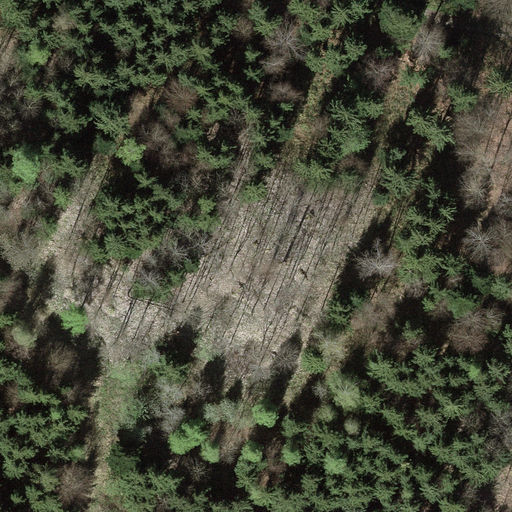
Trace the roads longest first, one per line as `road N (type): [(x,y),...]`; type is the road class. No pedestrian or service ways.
road 1 (track): [(85,511),(94,435),(87,386),(71,342),(0,242)]
road 2 (track): [(393,0),(511,38)]
